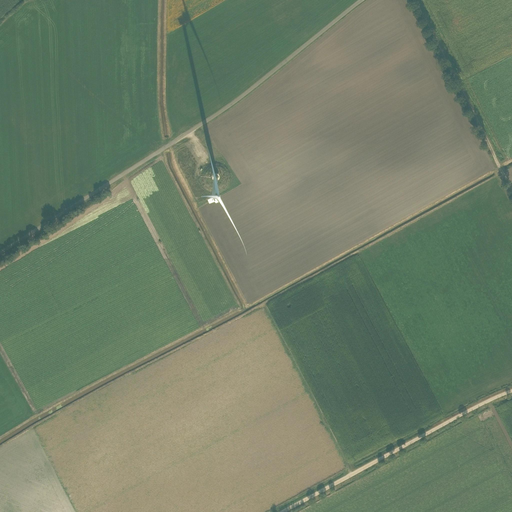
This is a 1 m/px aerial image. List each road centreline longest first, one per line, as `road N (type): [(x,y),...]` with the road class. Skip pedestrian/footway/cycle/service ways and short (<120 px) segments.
road 1 (unclassified): [(0,252),(216,112),(360,0)]
road 2 (track): [(286,511),(511,394)]
road 3 (track): [(511,188),(413,0)]
